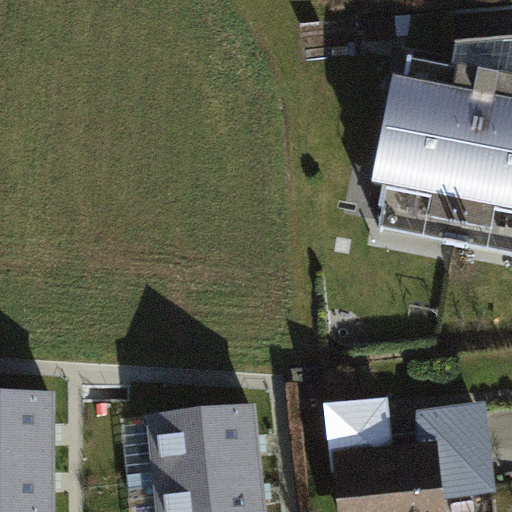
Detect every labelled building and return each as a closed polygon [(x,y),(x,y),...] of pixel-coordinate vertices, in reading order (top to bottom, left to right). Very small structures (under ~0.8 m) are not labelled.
[(411,90),(401,88),(380,197),(391,199),(388,217),(452,229),(448,251),(475,256),(479,235),(511,240),(511,88),(415,70),(411,90)] [(0,395),(0,455),(51,455),(51,396),(0,395)] [(364,404),(330,408),(336,474),(346,473),(350,511),(447,511),(447,506),(502,500),(493,415),(435,421),(438,450),(395,454),(392,421),(366,424),(364,404)] [(251,410),(152,420),(160,482),(258,470),(251,410)] [(0,455),(0,511),(52,511),(51,455),(0,455)] [(263,511),(258,470),(160,482),(163,511),(263,511)]
